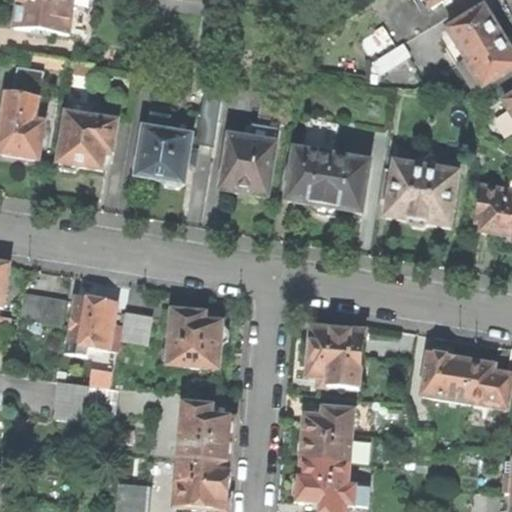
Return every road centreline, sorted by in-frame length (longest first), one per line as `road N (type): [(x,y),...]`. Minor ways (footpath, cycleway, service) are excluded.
road 1 (residential): [(272,277),(0,230)]
road 2 (residential): [(511,316),(272,277)]
road 3 (residential): [(253,511),(272,277)]
